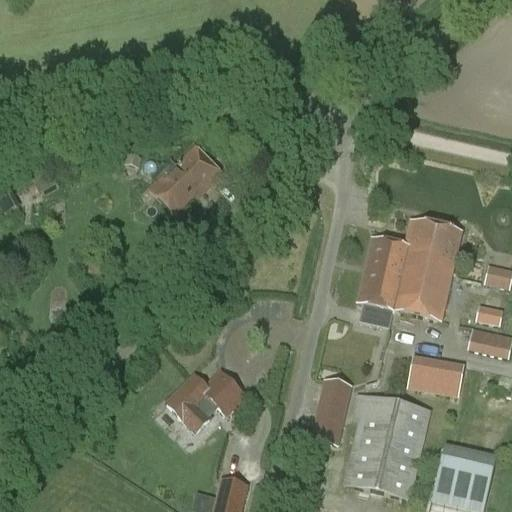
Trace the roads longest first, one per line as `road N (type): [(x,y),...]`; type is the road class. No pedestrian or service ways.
road 1 (unclassified): [(347,125),(0,466)]
road 2 (unclassified): [(268,511),(333,238),(347,125)]
road 3 (unclassified): [(347,125),(283,102),(250,102),(0,152)]
road 4 (unclassified): [(474,0),(347,125)]
road 5 (track): [(511,164),(347,125)]
